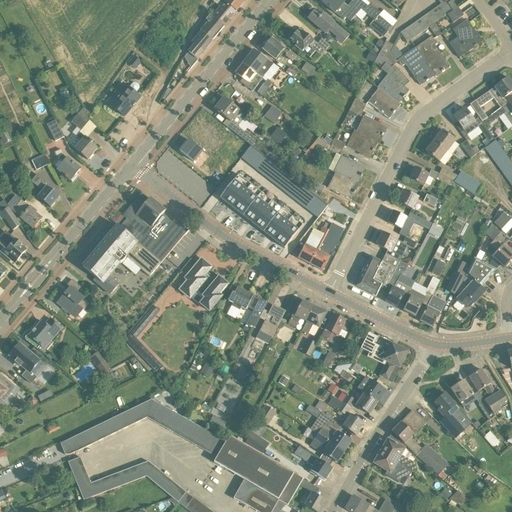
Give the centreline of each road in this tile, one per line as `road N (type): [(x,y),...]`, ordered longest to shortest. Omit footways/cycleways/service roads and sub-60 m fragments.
road 1 (residential): [(329,293),(414,124),(511,52)]
road 2 (residential): [(329,293),(223,236),(132,164)]
road 3 (tertiary): [(0,322),(132,164)]
road 4 (residential): [(331,511),(433,344)]
road 5 (tertiary): [(166,125),(270,0)]
road 6 (unclassified): [(210,0),(154,103),(166,125)]
